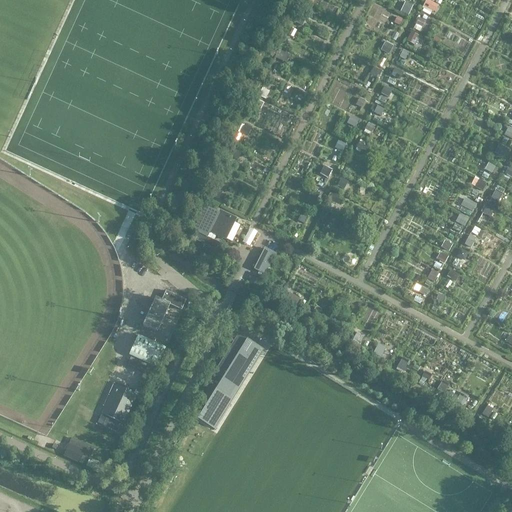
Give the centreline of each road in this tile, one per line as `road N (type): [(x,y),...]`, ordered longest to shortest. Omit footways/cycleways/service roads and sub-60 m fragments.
road 1 (track): [(358,282),(506,0)]
road 2 (track): [(511,364),(252,225)]
road 3 (track): [(252,225),(363,0)]
